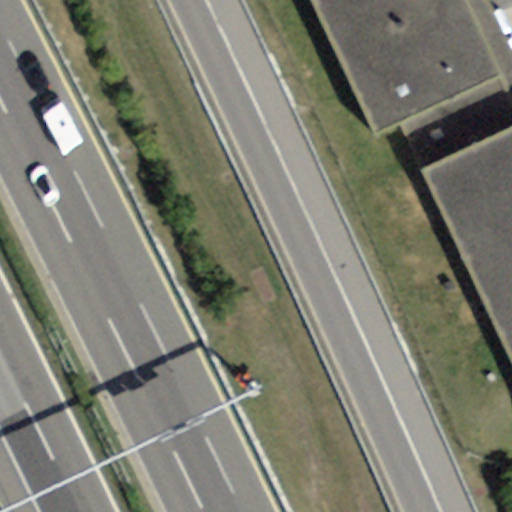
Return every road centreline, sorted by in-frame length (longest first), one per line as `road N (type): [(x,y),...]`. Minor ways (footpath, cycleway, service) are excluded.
road 1 (motorway): [(418,511),(184,0)]
road 2 (motorway): [(212,511),(0,87)]
road 3 (motorway): [(0,359),(74,511)]
